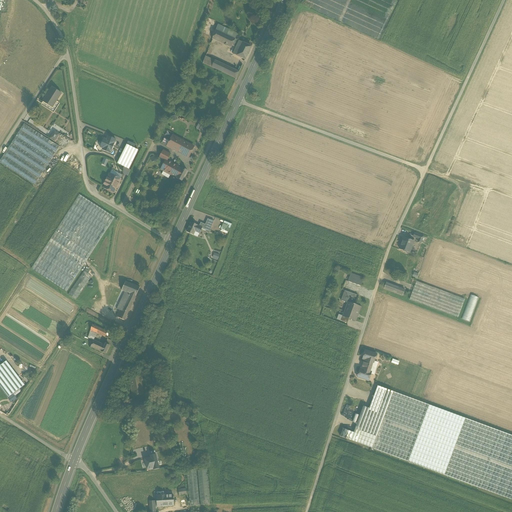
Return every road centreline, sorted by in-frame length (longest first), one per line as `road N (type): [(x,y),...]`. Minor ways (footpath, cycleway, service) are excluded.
road 1 (track): [(506,0),(392,242),(308,511)]
road 2 (residential): [(37,0),(69,53),(89,189),(172,243)]
road 3 (primary): [(172,243),(286,0)]
road 4 (primary): [(71,460),(172,243)]
road 5 (track): [(427,169),(238,101)]
